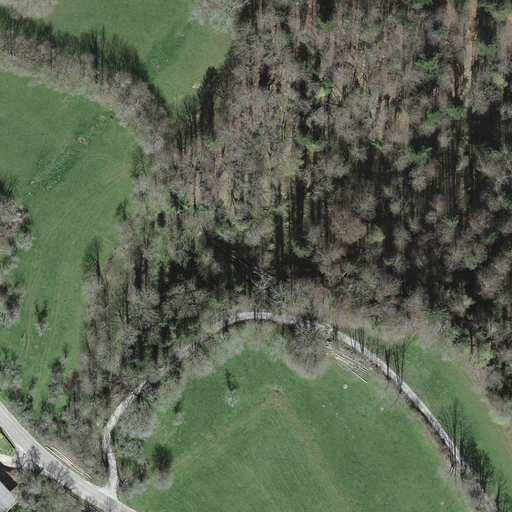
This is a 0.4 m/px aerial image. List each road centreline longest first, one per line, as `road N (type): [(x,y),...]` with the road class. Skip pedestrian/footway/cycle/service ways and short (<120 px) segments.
road 1 (unclassified): [(102,500),(113,479),(106,435),(115,412),(206,332),(240,314),(261,314),(323,329),(374,358),(440,429),(493,511)]
road 2 (track): [(511,171),(448,141),(448,25),(438,0)]
road 3 (secondary): [(0,412),(50,465),(102,500)]
